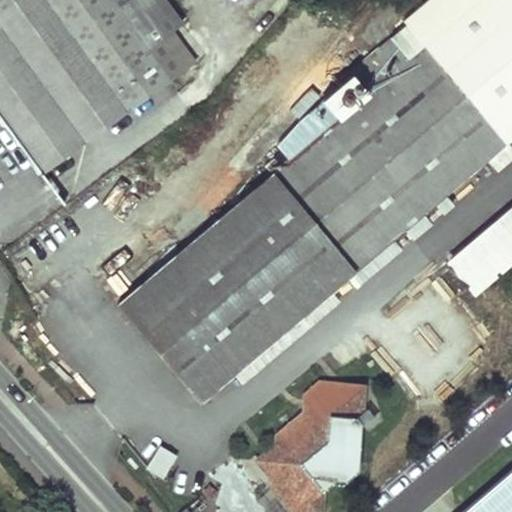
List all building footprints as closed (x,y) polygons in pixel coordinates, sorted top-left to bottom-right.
[(172,29),(182,22),(165,0),(0,0),(0,116),(41,172),(169,79),(147,47),(172,29)] [(275,175),(118,305),(199,402),(511,139),(511,0),(430,0),(405,22),(408,26),(351,72),(354,75),(370,96),(341,120),(293,160),(275,175)] [(195,61),(172,29),(147,47),(169,79),(195,61)] [(324,100),(341,120),(370,96),(354,75),(324,100)] [(267,166),(275,175),(293,160),(284,151),(267,166)] [(327,441),(329,415),(356,418),(363,411),(365,386),(321,380),(309,391),(314,398),(314,406),(304,405),(303,414),(275,436),(275,446),(272,480),(271,487),(293,511),(298,511),(323,491),(333,483),(335,451),(327,441)] [(304,395),(304,405),(314,406),(314,398),(309,391),(304,395)] [(164,476),(177,451),(157,441),(144,466),(164,476)] [(255,461),(272,480),(275,446),(255,461)] [(511,511),(511,469),(461,511),(511,511)] [(321,511),(323,491),(298,511),(321,511)]
